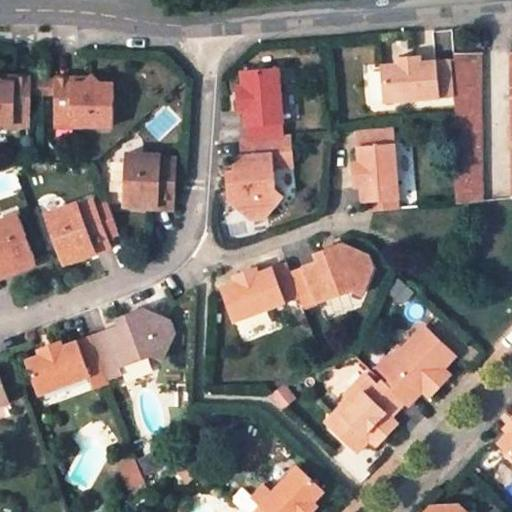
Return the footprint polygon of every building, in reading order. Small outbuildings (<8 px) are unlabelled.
[(478,136),(478,52),(452,53),(452,57),(452,95),(452,120),(453,204),(478,202),(478,136)] [(395,61),(380,62),(382,100),(438,96),(435,59),(408,61),(408,56),(395,56),(395,61)] [(452,57),(435,59),(438,96),(452,95),(452,57)] [(240,87),(241,100),(236,100),(237,113),(242,112),(244,128),(282,124),(276,69),(238,72),(240,87)] [(50,115),(67,115),(67,126),(110,126),(111,85),(96,85),(87,76),(78,85),(68,85),(68,79),(50,78),(50,81),(50,96),(50,115)] [(0,125),(12,125),(12,116),(27,116),(28,81),(11,80),(12,85),(0,84),(0,125)] [(50,96),(50,81),(40,81),(39,96),(50,96)] [(67,126),(67,115),(50,115),(50,125),(67,126)] [(27,116),(12,116),(12,125),(27,126),(27,116)] [(282,124),(244,128),(245,142),(283,138),(282,124)] [(356,147),(389,143),(387,127),(355,130),(356,147)] [(233,191),(226,192),(227,202),(249,220),(265,219),(281,198),(272,192),(270,171),(290,168),(288,138),(283,138),(245,142),(238,143),(240,158),(230,159),(232,174),(233,191)] [(368,212),(397,209),(390,143),(389,143),(356,147),(355,147),(356,162),(357,174),(352,174),(353,180),(354,187),(360,186),(361,203),(366,203),(368,212)] [(143,153),(143,159),(125,158),(123,205),(152,206),(152,197),(176,198),(177,165),(162,165),(162,157),(162,154),(143,153)] [(232,174),(224,174),(225,182),(226,192),(233,191),(232,174)] [(175,207),(176,198),(152,197),(152,206),(169,207),(175,207)] [(77,210),(92,205),(90,198),(75,204),(77,210)] [(116,232),(104,200),(92,205),(105,237),(116,232)] [(60,261),(87,251),(85,245),(105,237),(92,205),(77,210),(75,204),(74,201),(56,208),(58,213),(43,219),(60,261)] [(41,214),(43,219),(58,213),(56,208),(41,214)] [(16,214),(1,220),(3,224),(17,218),(16,214)] [(34,262),(17,218),(3,224),(1,220),(0,219),(0,266),(4,265),(6,273),(34,262)] [(105,237),(85,245),(87,251),(98,246),(107,243),(105,237)] [(331,249),(333,255),(317,261),(303,266),(317,301),(317,302),(350,290),(359,294),(368,267),(364,255),(339,246),(331,249)] [(315,254),(317,261),(333,255),(331,249),(324,251),(315,254)] [(243,277),(233,281),(219,286),(232,320),(298,296),(288,271),(284,261),(256,272),(254,267),(242,271),(243,277)] [(298,296),(301,307),(317,301),(303,266),(288,271),(298,296)] [(231,275),(233,281),(243,277),(242,271),(237,273),(231,275)] [(168,319),(143,309),(133,313),(136,319),(119,326),(90,336),(107,380),(122,374),(119,368),(152,355),(162,359),(173,333),(168,319)] [(117,319),(119,326),(136,319),(133,313),(126,316),(117,319)] [(422,392),(428,396),(439,384),(434,379),(444,368),(456,356),(428,330),(417,330),(379,371),(388,379),(384,383),(405,402),(408,406),(422,392)] [(51,351),(39,355),(25,361),(39,395),(89,377),(94,389),(108,384),(107,380),(90,336),(63,347),(60,341),(53,344),(48,346),(51,351)] [(37,350),(39,355),(51,351),(48,346),(37,350)] [(434,379),(439,384),(449,373),(444,368),(434,379)] [(356,454),(368,441),(377,431),(384,437),(397,424),(391,417),(405,402),(384,383),(383,382),(378,387),(366,376),(328,417),(328,428),(356,454)] [(0,379),(0,404),(8,401),(0,379)] [(283,385),(270,397),(282,410),(295,399),(283,385)] [(511,423),(507,429),(496,440),(511,455),(511,414),(510,416),(511,417),(511,423)] [(511,423),(511,417),(510,416),(503,424),(507,429),(511,423)] [(384,437),(377,431),(368,441),(375,447),(384,437)] [(308,511),(305,509),(314,499),(323,489),(295,463),(270,490),(263,484),(251,497),(259,504),(251,511),(308,511)] [(305,509),(308,511),(312,511),(319,504),(314,499),(305,509)] [(456,499),(426,502),(420,509),(423,511),(467,511),(467,510),(456,499)]
